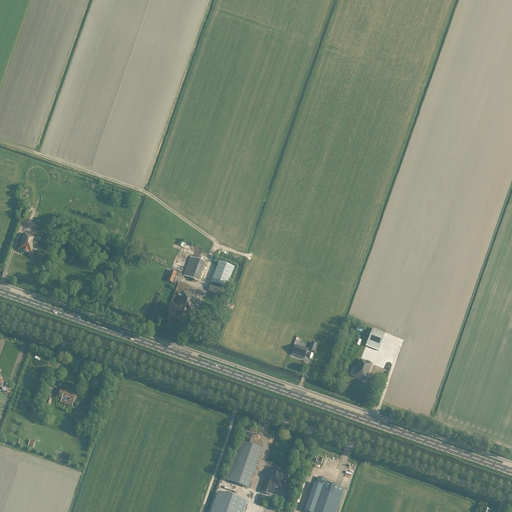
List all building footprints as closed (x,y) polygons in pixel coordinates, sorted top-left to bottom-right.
[(18,249),(32,254),(34,249),(38,251),(42,239),(24,232),(18,249)] [(189,278),(197,281),(205,261),(197,258),(197,259),(190,256),(183,275),(190,277),(189,278)] [(234,267),(219,262),(211,282),(226,288),(234,267)] [(167,281),(176,284),(178,278),(175,276),(176,272),(171,270),(167,281)] [(194,296),(194,295),(187,292),(190,285),(179,281),(170,305),(176,308),(192,314),(198,298),(197,297),(194,296)] [(209,291),(222,297),(226,289),(212,283),(209,291)] [(365,345),(378,350),(385,333),(372,328),(365,345)] [(317,343),(311,341),(308,349),(314,351),(317,343)] [(292,353),(304,358),(307,349),(295,344),(292,353)] [(353,376),(365,380),(367,376),(366,375),(367,374),(368,374),(372,363),(370,362),(370,363),(366,361),(364,360),(363,360),(361,359),(360,358),(353,376)] [(313,361),(312,368),(321,370),(323,363),(313,361)] [(60,402),(72,406),(75,399),(76,395),(66,391),(67,390),(61,388),(58,397),(62,398),(60,402)] [(254,435),(255,428),(247,427),(246,434),(254,435)] [(226,479),(248,487),(261,449),(239,441),(226,479)] [(262,492),(270,494),(273,486),(276,486),(280,487),(281,487),(286,472),(271,467),(262,492)] [(335,511),(343,490),(344,490),(325,483),(326,480),(318,477),(316,484),(314,483),(304,510),(309,511),(335,511)] [(243,511),(247,501),(218,491),(210,511),(243,511)]
